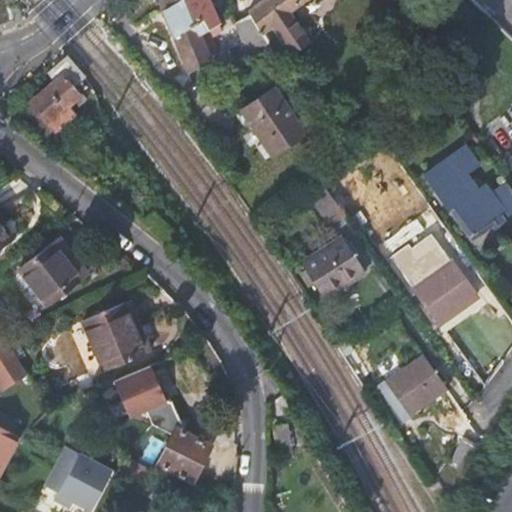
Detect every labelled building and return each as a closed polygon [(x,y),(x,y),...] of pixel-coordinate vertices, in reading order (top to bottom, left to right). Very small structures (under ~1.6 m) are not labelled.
[(161,0),(162,7),(164,12),(183,0),(161,0)] [(220,26),(207,0),(183,0),(164,12),(164,13),(175,37),(196,27),(200,36),(220,26)] [(250,20),(236,26),(252,57),(268,49),(274,46),(266,37),(275,31),(298,57),(314,43),(293,15),(311,0),(269,0),(249,17),(250,20)] [(212,63),(200,36),(196,27),(175,37),(190,73),(212,63)] [(77,76),(68,65),(58,74),(61,77),(33,101),(35,104),(27,111),(51,138),(76,117),(67,107),(80,96),(68,83),(77,76)] [(273,91),(235,118),(256,147),(266,161),(304,135),(273,91)] [(507,223),(511,219),(511,195),(505,186),(490,196),(484,188),(476,194),(464,177),(476,167),(463,149),(423,178),(448,214),(452,211),(471,238),(503,216),(507,223)] [(332,227),(346,217),(345,216),(330,195),(323,185),(309,195),(332,227)] [(342,187),(330,195),(345,216),(357,207),(342,187)] [(162,219),(152,229),(156,233),(172,250),(182,241),(162,219)] [(0,244),(9,238),(0,223),(0,244)] [(59,239),(19,271),(48,307),(88,277),(59,239)] [(341,241),(303,270),(328,304),(366,275),(341,241)] [(419,290),(450,333),(485,308),(455,265),(419,290)] [(151,351),(129,301),(84,322),(106,372),(151,351)] [(0,334),(0,388),(2,392),(27,376),(8,347),(0,334)] [(412,419),(449,393),(423,355),(378,388),(394,410),(402,405),(412,419)] [(173,435),(158,465),(191,482),(210,444),(186,433),(172,400),(167,402),(152,366),(115,381),(130,418),(147,411),(153,424),(173,435)] [(0,429),(0,468),(17,438),(0,429)] [(454,467),(465,473),(479,446),(468,440),(454,467)] [(91,509),(111,469),(63,445),(43,484),(58,492),(55,499),(69,506),(73,499),(91,509)] [(157,500),(160,494),(144,486),(141,492),(157,500)]
